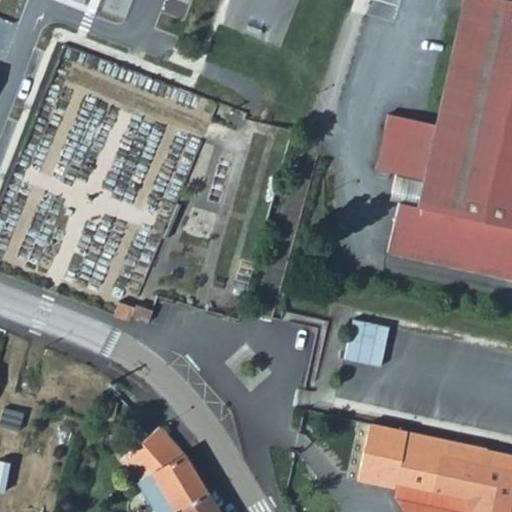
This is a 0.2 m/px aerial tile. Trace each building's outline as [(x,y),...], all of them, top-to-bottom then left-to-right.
[(392,103),(379,159),(411,166),(405,193),(402,193),(396,219),(391,244),(511,275),(511,0),(466,0),(441,114),(392,103)] [(136,304),(120,299),(115,313),(130,319),(133,312),(136,304)] [(136,304),(133,312),(150,318),(155,305),(138,300),(136,304)] [(42,368),(28,364),(22,385),(36,389),(42,368)] [(479,445),(362,421),(350,475),(376,481),(380,463),(390,465),(388,478),(389,479),(456,493),(462,502),(460,511),(501,511),(503,505),(511,501),(511,461),(511,467),(476,459),(479,445)] [(159,427),(122,456),(139,478),(150,477),(164,498),(168,505),(173,511),(176,511),(206,489),(178,451),(159,427)] [(390,465),(380,463),(376,481),(388,478),(390,465)] [(456,493),(389,479),(387,491),(399,511),(460,511),(462,502),(456,493)] [(221,511),(206,489),(176,511),(221,511)]
